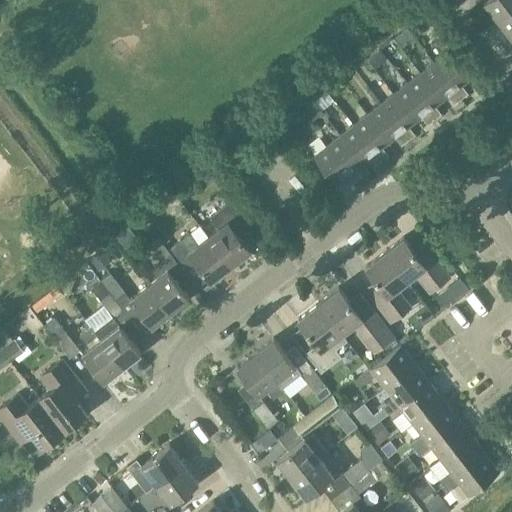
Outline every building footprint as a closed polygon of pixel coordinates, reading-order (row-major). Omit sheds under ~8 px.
[(499,20),(511,9),(511,0),(486,0),(484,2),(499,20)] [(511,9),(499,20),(511,37),(511,9)] [(447,53),(433,63),(461,99),(469,94),(462,85),(468,80),(447,53)] [(433,63),(421,73),(442,100),(448,96),(455,105),(461,99),(433,63)] [(421,73),(407,83),(435,120),(443,114),(436,105),(442,100),(421,73)] [(407,83),(394,94),(415,121),(421,116),(428,125),(435,120),(407,83)] [(394,94),(381,104),(409,140),(416,135),(409,126),(415,121),(394,94)] [(381,104),(368,114),(389,142),(394,137),(401,146),(409,140),(381,104)] [(389,142),(368,114),(354,125),(383,161),(390,155),(382,146),(389,142)] [(383,161),(354,125),(341,135),(362,162),(368,158),(375,167),(383,161)] [(362,162),(341,135),(328,145),(356,181),(363,176),(356,167),(362,162)] [(356,181),(328,145),(314,156),(335,183),(342,178),(349,187),(356,181)] [(172,197),(167,199),(165,204),(167,209),(172,211),(177,209),(179,204),(177,199),(172,197)] [(209,237),(231,266),(250,250),(235,231),(245,223),(229,203),(211,217),(220,229),(209,237)] [(473,246),(485,235),(473,223),(461,234),(473,246)] [(231,266),(209,237),(199,245),(189,233),(171,247),(185,265),(182,268),(194,283),(197,288),(209,279),(211,281),(231,266)] [(157,277),(149,284),(170,312),(189,297),(184,291),(172,276),(182,268),(157,236),(147,244),(161,262),(151,269),(157,277)] [(404,237),(385,252),(407,279),(414,274),(421,283),(432,275),(440,285),(451,276),(430,248),(420,257),(413,248),(404,237)] [(109,257),(102,249),(90,259),(96,267),(109,257)] [(385,252),(366,267),(375,278),(382,287),(371,297),(391,323),(402,314),(394,304),(404,296),(397,287),(407,279),(385,252)] [(116,300),(125,292),(111,273),(108,275),(100,281),(116,300)] [(461,278),(452,285),(461,297),(470,290),(461,278)] [(91,326),(122,367),(142,352),(131,338),(122,327),(132,319),(116,300),(100,281),(91,288),(113,316),(95,330),(91,326)] [(170,312),(149,284),(130,298),(141,312),(152,326),(170,312)] [(318,304),(342,334),(353,326),(374,353),(395,336),(367,300),(356,309),(339,288),(318,304)] [(35,310),(40,317),(67,296),(61,289),(35,310)] [(342,334),(318,304),(298,320),(317,344),(306,353),(321,372),(341,356),(336,350),(347,341),(342,334)] [(45,325),(70,358),(81,350),(55,317),(45,325)] [(122,367),(91,326),(80,334),(91,348),(82,355),(103,382),(122,367)] [(0,338),(0,346),(11,361),(15,358),(19,363),(32,352),(20,336),(16,339),(15,338),(13,339),(8,332),(0,338)] [(255,353),(283,390),(285,389),(284,388),(294,380),(288,372),(295,367),(273,339),(255,353)] [(385,388),(415,364),(401,345),(370,369),(355,380),(360,387),(375,376),(385,388)] [(0,369),(11,361),(0,346),(0,369)] [(283,390),(255,353),(236,368),(257,396),(266,389),(273,399),(283,390)] [(72,394),(85,385),(63,357),(38,376),(50,391),(40,398),(65,429),(87,412),(77,399),(72,394)] [(415,364),(385,388),(394,399),(384,407),(388,414),(429,381),(415,364)] [(300,373),(315,391),(325,383),(310,365),(300,373)] [(429,381),(388,414),(393,419),(403,411),(412,424),(443,399),(429,381)] [(65,429),(40,398),(29,407),(20,394),(0,409),(0,413),(22,442),(32,434),(42,447),(65,429)] [(294,425),(303,437),(342,406),(333,395),(294,425)] [(443,399),(412,424),(421,435),(412,443),(416,449),(457,417),(443,399)] [(253,409),(267,427),(276,420),(262,402),(253,409)] [(376,422),(388,413),(384,407),(372,416),(367,410),(357,417),(366,430),(376,422)] [(457,417),(416,449),(421,455),(431,447),(440,459),(471,435),(457,417)] [(390,434),(380,421),(367,430),(377,444),(390,434)] [(257,453),(278,437),(271,428),(251,445),(257,453)] [(305,439),(289,451),(277,460),(292,480),(320,458),(319,457),(328,451),(313,432),(304,439),(305,439)] [(471,435),(440,459),(449,471),(439,479),(444,485),(485,453),(471,435)] [(156,484),(184,462),(170,444),(142,465),(156,484)] [(485,453),(444,485),(449,491),(459,484),(469,496),(500,472),(485,453)] [(334,476),(333,475),(320,458),(292,480),(306,498),(334,476)] [(405,478),(414,471),(404,458),(395,466),(405,478)] [(361,459),(342,473),(351,484),(370,470),(364,463),(361,459)] [(184,462),(156,484),(171,503),(199,482),(184,462)] [(377,478),(370,470),(351,484),(358,493),(377,478)] [(427,482),(414,492),(422,502),(434,492),(427,482)] [(103,496),(114,511),(119,511),(127,506),(113,488),(103,496)] [(144,511),(150,511),(158,497),(142,489),(134,507),(144,511)] [(425,503),(431,511),(448,511),(451,510),(438,493),(425,503)] [(114,511),(103,496),(93,504),(98,511),(114,511)] [(222,511),(214,501),(199,511),(222,511)] [(341,511),(361,511),(360,510),(354,502),(341,511)]
